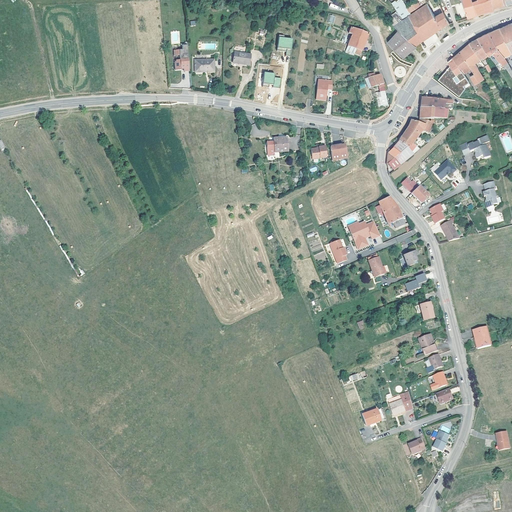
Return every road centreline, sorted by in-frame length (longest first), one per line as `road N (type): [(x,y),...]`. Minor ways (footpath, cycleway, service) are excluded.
road 1 (secondary): [(0,113),(194,98),(385,132)]
road 2 (unclassified): [(413,216),(432,244),(469,407)]
road 3 (secondary): [(405,97),(431,57),(475,28),(511,16)]
